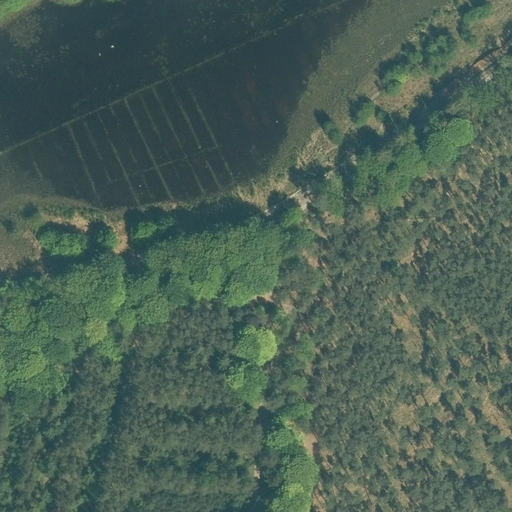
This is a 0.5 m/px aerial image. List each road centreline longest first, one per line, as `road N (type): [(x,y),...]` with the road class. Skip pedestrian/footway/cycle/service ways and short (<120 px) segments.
road 1 (track): [(257,511),(277,224)]
road 2 (track): [(0,286),(278,214)]
road 3 (track): [(314,194),(511,54)]
